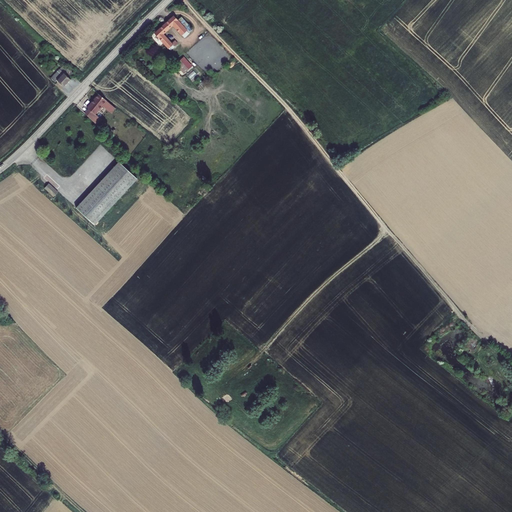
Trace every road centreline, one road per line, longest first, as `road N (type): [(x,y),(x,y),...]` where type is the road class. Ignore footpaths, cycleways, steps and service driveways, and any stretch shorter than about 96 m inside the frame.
road 1 (track): [(185,0),(288,107),(382,233),(261,352)]
road 2 (tertiary): [(0,173),(165,0)]
